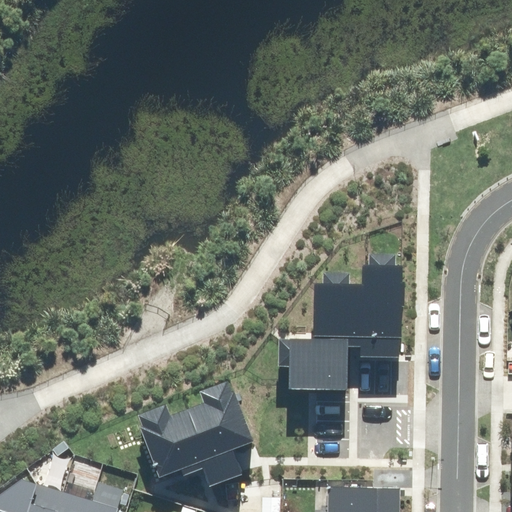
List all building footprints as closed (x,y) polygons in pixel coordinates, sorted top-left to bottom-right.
[(279,335),(278,375),(351,376),(351,342),(404,342),(405,263),(368,262),(367,285),(333,285),(333,336),(279,335)] [(239,374),(138,417),(163,477),(256,437),(265,433),(239,374)] [(0,511),(26,511),(39,477),(26,473),(0,492),(0,511)] [(26,511),(58,511),(67,486),(39,477),(26,511)] [(329,482),(328,509),(400,511),(400,484),(329,482)] [(67,486),(58,511),(90,511),(96,496),(67,486)] [(96,496),(90,511),(121,511),(124,505),(96,496)]
